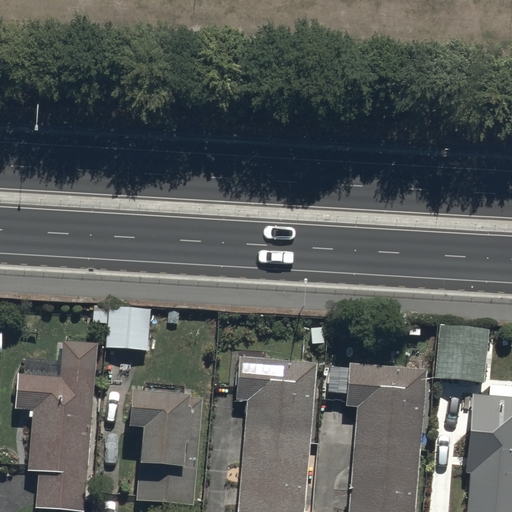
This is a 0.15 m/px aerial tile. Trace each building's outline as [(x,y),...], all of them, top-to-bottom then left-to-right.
[(107,351),(147,354),(151,314),(110,311),(107,351)] [(434,383),(485,387),(489,334),(438,330),(434,383)] [(64,347),(62,380),(18,378),(16,412),(34,413),(29,476),(40,477),(37,511),(51,511),(84,511),(97,349),(64,347)] [(304,511),(316,366),(250,361),(239,360),(236,402),(247,403),(238,511),(304,511)] [(415,511),(426,375),(360,369),(349,369),(346,410),(357,411),(349,511),(415,511)] [(137,505),(193,510),(202,402),(145,398),(132,397),(129,434),(142,435),(137,505)] [(511,511),(511,401),(473,400),(467,511),(511,511)]
